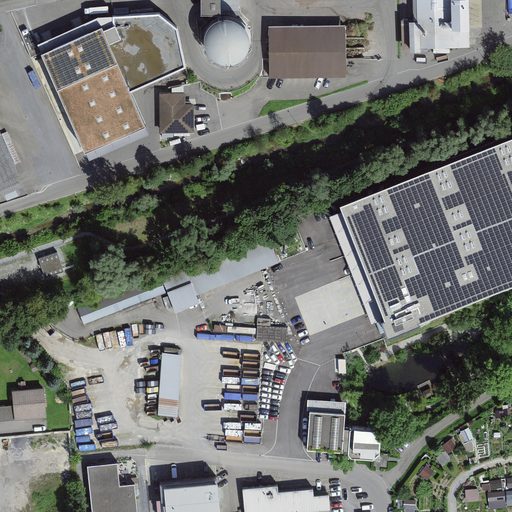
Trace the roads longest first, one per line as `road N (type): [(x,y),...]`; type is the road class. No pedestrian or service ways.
road 1 (track): [(511,104),(128,250),(85,233),(0,261)]
road 2 (residential): [(0,211),(511,42)]
road 3 (residential): [(151,452),(340,471),(376,487)]
road 4 (residential): [(511,380),(432,431),(376,487)]
